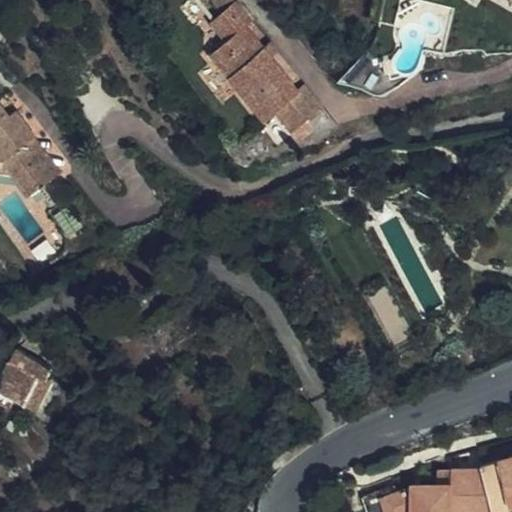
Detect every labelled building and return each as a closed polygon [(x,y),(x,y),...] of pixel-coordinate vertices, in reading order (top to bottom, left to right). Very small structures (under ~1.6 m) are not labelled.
[(230,0),(208,0),(219,14),(233,3),(230,0)] [(296,92),(270,61),(260,48),(243,27),(249,21),(233,3),(219,14),(209,21),(224,42),(209,54),(260,119),(271,111),(290,134),(320,109),(302,88),(296,92)] [(260,48),(270,61),(276,56),(265,43),(260,48)] [(65,170),(21,106),(10,114),(0,100),(0,166),(8,169),(27,195),(65,170)] [(0,375),(0,381),(2,382),(15,391),(33,403),(57,365),(22,341),(0,375)] [(15,391),(2,382),(0,385),(0,396),(8,402),(15,391)] [(511,511),(511,459),(480,468),(482,472),(491,511),(511,511)] [(491,511),(482,472),(450,471),(450,472),(450,511),(491,511)] [(450,511),(450,472),(435,473),(435,478),(411,478),(412,482),(408,483),(408,487),(408,511),(450,511)] [(365,511),(408,511),(408,487),(396,491),(392,485),(360,496),(365,511)]
